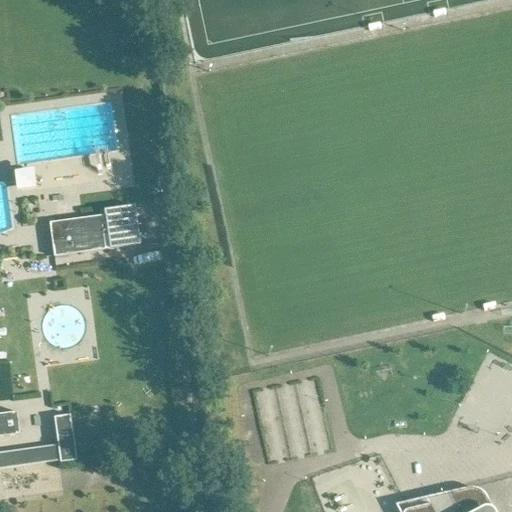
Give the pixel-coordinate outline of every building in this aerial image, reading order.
[(14,173),(17,191),(34,189),(31,171),(14,173)] [(104,210),(105,217),(49,225),(54,258),(110,251),(141,246),(136,206),(104,210)] [(0,438),(20,435),(17,413),(0,415),(0,438)] [(70,416),(54,418),(57,446),(0,454),(0,470),(60,462),(60,464),(76,462),(70,416)] [(492,511),(485,497),(483,495),(482,493),(480,492),(477,490),(474,489),(471,489),(468,489),(396,506),(394,507),(394,508),(394,509),(395,511),(492,511)]
